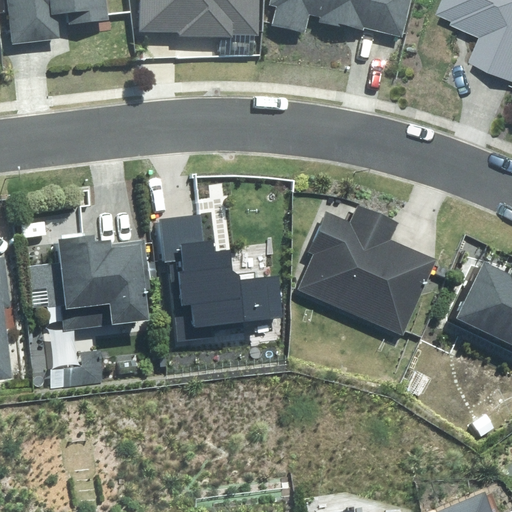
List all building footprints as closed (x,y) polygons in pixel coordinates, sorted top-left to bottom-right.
[(98,20),(94,0),(0,0),(0,21),(3,41),(40,35),(38,23),(61,19),(62,26),(98,20)] [(130,0),(130,33),(169,33),(169,58),(246,59),(247,34),(247,0),(130,0)] [(397,37),(403,0),(261,0),(261,4),(268,5),(265,26),(297,31),(299,15),(309,16),(309,23),(397,37)] [(511,81),(511,0),(442,0),(443,0),(436,16),(453,23),(452,26),(480,38),(470,64),(511,81)] [(349,206),(342,223),(316,212),(300,250),(305,252),(288,291),(395,337),(428,260),(383,241),(391,224),(349,206)] [(170,262),(178,341),(215,338),(214,325),(284,318),(280,277),(241,281),(240,272),(233,273),(231,250),(214,252),(213,241),(204,242),(201,215),(159,219),(163,262),(170,262)] [(61,304),(64,331),(149,322),(145,290),(151,290),(145,240),(112,244),(111,240),(96,241),(95,236),(59,240),(61,262),(27,266),(30,290),(46,288),(48,305),(61,304)] [(0,380),(4,380),(0,345),(0,309),(9,309),(3,257),(0,257),(0,380)] [(511,274),(501,270),(493,287),(465,274),(439,330),(511,364),(511,274)] [(97,354),(76,354),(76,385),(97,385),(97,354)] [(481,511),(475,499),(469,502),(467,498),(435,511),(481,511)]
